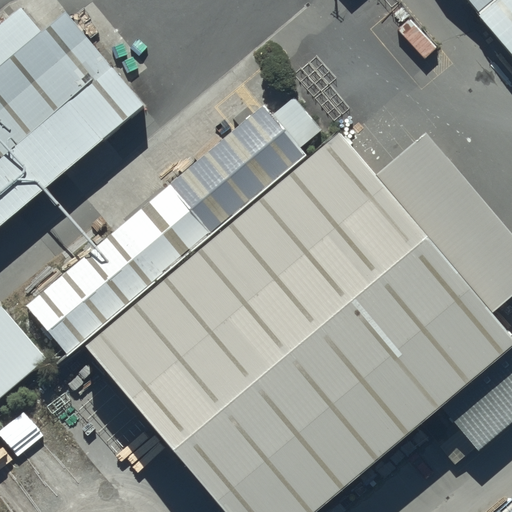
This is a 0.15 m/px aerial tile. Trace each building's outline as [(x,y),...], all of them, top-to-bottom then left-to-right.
[(0,207),(136,96),(56,0),(14,0),(0,12),(0,207)] [(511,0),(467,0),(511,54),(511,0)] [(388,47),(358,11),(323,41),(317,34),(306,44),(311,51),(290,68),(300,79),(293,85),(311,108),(319,102),(323,106),(388,47)] [(169,169),(225,226),(312,154),(255,89),(165,163),(169,169)] [(377,174),(341,130),(312,154),(225,226),(88,339),(231,511),(307,511),(441,401),(511,343),(511,336),(492,312),(511,295),(511,234),(428,133),(377,174)] [(88,339),(225,226),(169,169),(20,292),(70,353),(88,339)] [(0,391),(34,361),(0,321),(0,391)] [(511,343),(441,401),(478,446),(511,417),(511,343)]
